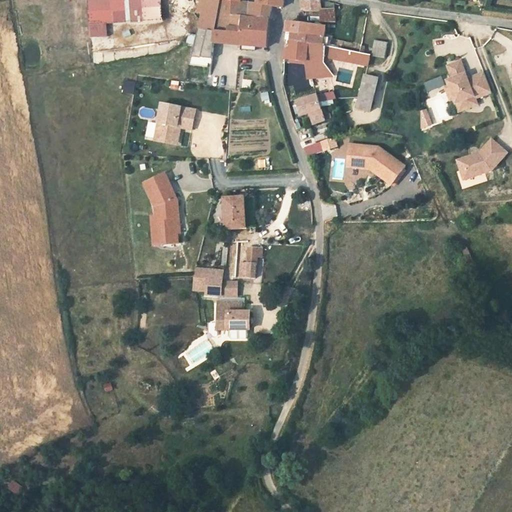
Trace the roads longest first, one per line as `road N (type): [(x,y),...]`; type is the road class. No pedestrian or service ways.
road 1 (unclassified): [(291,0),(274,56),(276,84),(310,180),(320,243),(301,371),(264,468),(287,511)]
road 2 (unclassified): [(361,0),(511,24)]
